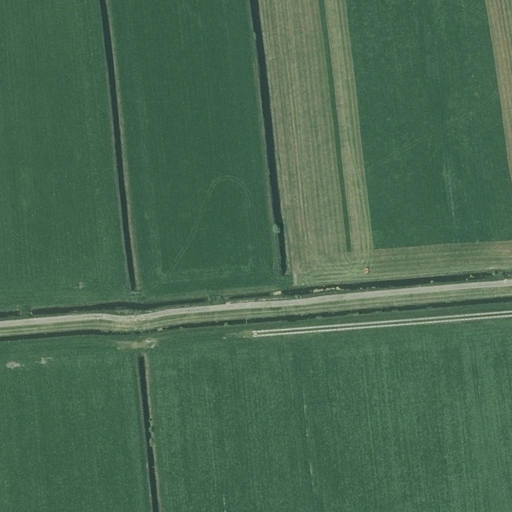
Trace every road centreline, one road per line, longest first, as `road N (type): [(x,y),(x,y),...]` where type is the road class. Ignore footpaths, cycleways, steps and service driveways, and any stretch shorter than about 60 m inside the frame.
road 1 (track): [(511,283),(134,318),(0,322)]
road 2 (track): [(511,313),(250,336)]
